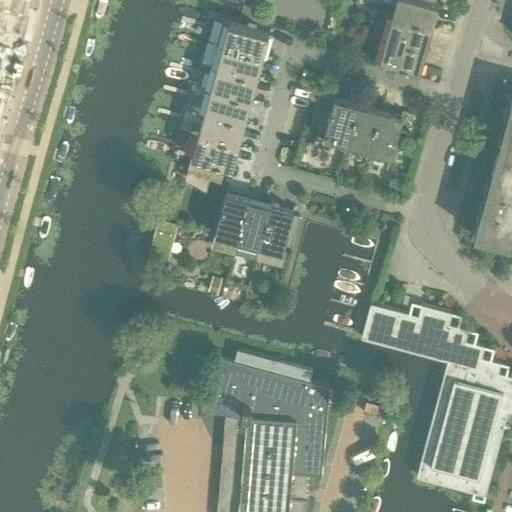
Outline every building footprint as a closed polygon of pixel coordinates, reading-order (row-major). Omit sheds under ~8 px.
[(433,24),(439,1),(436,0),(395,0),(392,13),(433,24)] [(427,46),(433,24),(392,13),(386,35),(427,46)] [(263,53),(269,31),(248,25),(239,23),(228,20),(222,42),(263,53)] [(386,35),(380,57),(389,59),(387,66),(395,68),(397,61),(421,68),(427,46),(386,35)] [(257,76),(263,53),(222,42),(216,64),(257,76)] [(251,98),(257,76),(216,64),(210,86),(251,98)] [(245,120),(251,98),(210,86),(204,109),(245,120)] [(320,89),(311,123),(325,127),(323,133),(346,139),(358,99),(334,93),(320,89)] [(511,240),(511,92),(475,231),(511,240)] [(346,139),(345,144),(368,150),(369,146),(380,105),(358,99),(346,139)] [(380,105),(369,146),(391,151),(402,111),(380,105)] [(239,142),(245,120),(204,109),(198,131),(239,142)] [(233,165),(239,142),(198,131),(191,154),(233,165)] [(237,235),(249,194),(239,192),(226,188),(214,229),(215,229),(214,234),(236,240),(237,235)] [(259,241),(271,200),(249,194),(237,235),(259,241)] [(291,244),(299,214),(291,212),(293,206),(271,200),(259,241),(255,257),(282,265),(286,249),(282,247),(283,242),(291,244)] [(213,275),(208,290),(217,293),(222,278),(213,275)] [(265,308),(264,310),(276,313),(277,311),(280,301),(277,300),(268,298),(265,308)] [(501,360),(481,355),(485,343),(465,337),(468,326),(449,321),(453,309),(422,301),(419,313),(371,300),(362,334),(448,358),(417,474),(485,492),(508,408),(511,409),(511,373),(498,370),(501,360)] [(313,367),(238,346),(234,358),(216,353),(202,404),(226,411),(229,402),(243,406),(243,412),(247,413),(246,433),(233,432),(225,511),(306,511),(310,470),(322,471),(329,384),(309,379),(313,367)]
